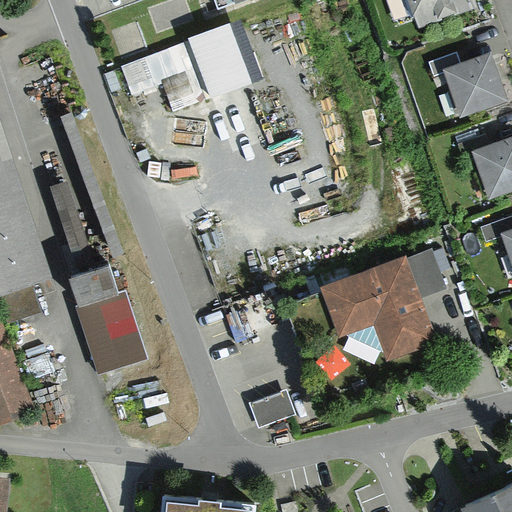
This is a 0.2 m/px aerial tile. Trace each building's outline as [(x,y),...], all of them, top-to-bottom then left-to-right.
[(250,0),(213,0),(218,12),(250,0)] [(409,0),(419,27),(477,6),(475,0),(409,0)] [(176,110),(264,83),(247,25),(124,63),(133,92),(181,78),(178,68),(194,64),(199,81),(186,85),(188,93),(172,98),(176,110)] [(493,56),(446,71),(460,116),(507,101),(493,56)] [(0,423),(36,411),(5,326),(44,311),(34,286),(53,278),(0,116),(0,423)] [(511,141),(475,153),(489,199),(511,192),(511,141)] [(70,182),(50,190),(79,276),(100,269),(70,182)] [(511,230),(503,234),(511,260),(511,230)] [(407,253),(320,285),(340,337),(349,334),(385,350),(389,361),(438,342),(422,299),(448,289),(434,250),(409,259),(407,253)] [(78,307),(99,373),(148,357),(126,292),(119,294),(110,266),(100,269),(79,276),(70,279),(80,308),(78,307)] [(286,390),(251,403),(256,415),(260,427),(295,414),(286,390)] [(6,511),(10,475),(0,474),(0,511),(6,511)] [(511,511),(511,485),(452,511),(511,511)] [(254,511),(255,504),(166,496),(164,511),(254,511)]
